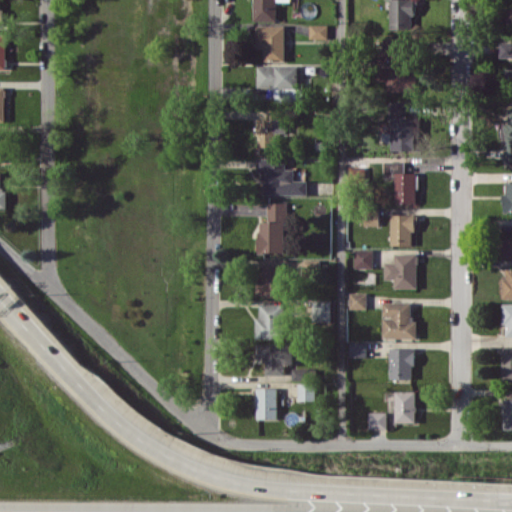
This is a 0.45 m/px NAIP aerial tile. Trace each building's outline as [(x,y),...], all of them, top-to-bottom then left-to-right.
[(291,0),(254,0),(254,20),(277,20),(278,1),(291,1),(291,0)] [(391,0),(391,29),(414,28),(414,0),(391,0)] [(285,24),(257,25),(257,47),(264,47),(264,61),(286,61),(285,24)] [(329,38),(329,24),(311,24),(311,38),(329,38)] [(415,90),(416,38),(389,37),(389,52),(384,52),(384,90),(415,90)] [(511,41),(502,41),(501,57),(511,56),(511,69),(507,69),(507,80),(511,79),(511,41)] [(257,87),(275,87),(275,97),(287,97),(287,89),(298,89),(299,65),(257,65),(257,87)] [(407,101),(391,101),(392,150),(418,149),(417,133),(421,133),(421,116),(407,117),(407,101)] [(257,146),(285,147),(286,110),(267,109),(267,117),(258,116),(257,146)] [(259,158),(259,183),(264,183),(264,194),(308,194),(308,180),(295,180),(295,168),(287,168),(287,157),(259,158)] [(406,161),(385,161),(385,177),(396,177),(397,203),(418,203),(417,172),(406,172),(406,161)] [(286,251),(286,202),(268,202),(268,221),(259,221),(259,251),(286,251)] [(366,225),(379,224),(379,214),(366,215),(366,225)] [(391,214),(392,245),(415,244),(414,214),(391,214)] [(511,257),(511,238),(503,238),(503,257),(511,257)] [(373,268),(374,249),(355,249),(355,268),(373,268)] [(386,261),(385,279),(395,279),(395,287),(418,288),(419,253),(395,253),(395,262),(386,261)] [(260,296),(285,297),(286,264),(261,263),(260,296)] [(368,292),(350,292),(350,308),(368,308),(368,292)] [(331,300),(315,300),(316,321),(332,321),(331,300)] [(418,319),(412,319),(412,302),(383,302),(384,338),(418,338),(418,319)] [(256,338),(284,338),(285,303),(261,303),(260,316),(256,316),(256,338)] [(511,303),(503,303),(503,324),(506,324),(506,335),(511,334),(511,303)] [(293,364),(294,343),(257,342),(257,356),(266,356),(266,374),(285,374),(286,364),(293,364)] [(367,357),(367,342),(350,342),(350,357),(367,357)] [(511,345),(502,345),(501,380),(511,380),(511,345)] [(415,348),(391,347),(390,378),(414,378),(415,348)] [(294,379),(308,379),(309,368),(294,367),(294,379)] [(298,400),(316,400),(316,383),(299,383),(298,400)] [(257,418),(278,418),(278,388),(257,387),(257,418)] [(416,391),(396,390),(396,421),(416,422),(416,391)] [(511,397),(503,398),(503,429),(511,428),(511,397)] [(387,428),(387,412),(369,411),(369,428),(387,428)]
